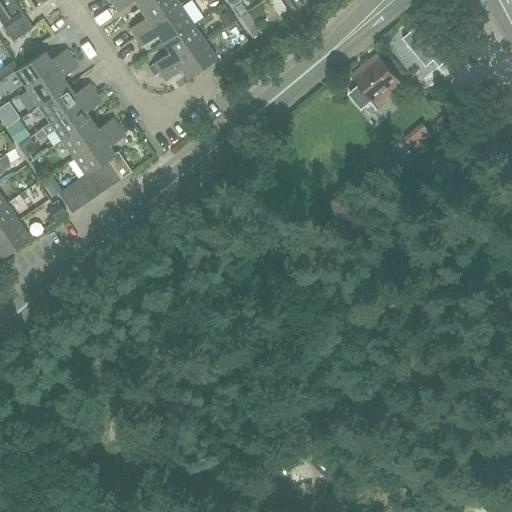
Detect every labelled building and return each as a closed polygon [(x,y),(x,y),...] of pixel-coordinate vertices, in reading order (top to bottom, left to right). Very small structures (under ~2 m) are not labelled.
[(0,0),(0,22),(4,28),(12,40),(30,27),(11,0),(0,0)] [(115,0),(111,3),(117,12),(133,1),(139,10),(152,0),(115,0)] [(175,0),(152,0),(139,10),(145,18),(129,29),(135,38),(180,7),(175,0)] [(280,0),(287,10),(301,0),(280,0)] [(180,7),(135,38),(140,46),(156,35),(162,44),(192,24),(180,7)] [(258,7),(248,13),(255,23),(260,20),(262,13),(258,7)] [(237,16),(252,39),(261,33),(246,10),(237,16)] [(413,29),(402,38),(426,66),(433,60),(437,57),(442,63),(453,55),(454,53),(425,18),(413,29)] [(192,24),(162,44),(168,53),(152,64),(158,72),(204,41),(192,24)] [(215,59),(204,41),(158,72),(164,81),(180,70),(186,79),(215,59)] [(25,89),(71,58),(65,49),(49,60),(43,51),(18,68),(13,71),(25,89)] [(364,105),(372,99),(377,105),(403,84),(377,53),(351,75),(360,85),(352,91),(351,96),(360,106),(364,105)] [(71,58),(25,89),(37,106),(67,86),(61,77),(77,67),(71,58)] [(0,69),(0,78),(1,79),(13,71),(18,68),(13,61),(0,69)] [(429,74),(417,84),(427,96),(439,86),(429,74)] [(67,86),(37,106),(48,122),(41,127),(41,128),(94,92),(88,84),(72,95),(67,86)] [(94,92),(41,128),(46,135),(53,130),(60,140),(90,120),(84,112),(100,101),(94,92)] [(0,120),(5,128),(19,119),(13,111),(0,120)] [(96,129),(90,120),(60,140),(72,158),(118,127),(112,118),(96,129)] [(28,134),(19,119),(5,128),(3,129),(13,144),(28,134)] [(97,166),(107,159),(120,179),(131,172),(118,152),(117,151),(113,154),(107,146),(123,135),(118,127),(72,158),(84,175),(87,173),(97,166)] [(35,147),(28,137),(17,144),(25,156),(33,151),(35,147)] [(26,164),(14,149),(6,155),(17,170),(26,164)] [(107,159),(97,166),(110,186),(120,179),(107,159)] [(97,166),(87,173),(100,193),(110,186),(97,166)] [(61,190),(49,173),(40,179),(52,196),(61,190)] [(87,173),(84,175),(77,179),(90,199),(100,193),(87,173)] [(77,179),(67,186),(81,206),(90,199),(77,179)] [(81,206),(67,186),(57,193),(71,213),(81,206)] [(65,213),(58,203),(47,210),(55,221),(65,213)] [(5,204),(0,207),(0,232),(17,221),(5,204)] [(17,221),(0,232),(0,258),(29,238),(17,221)]
